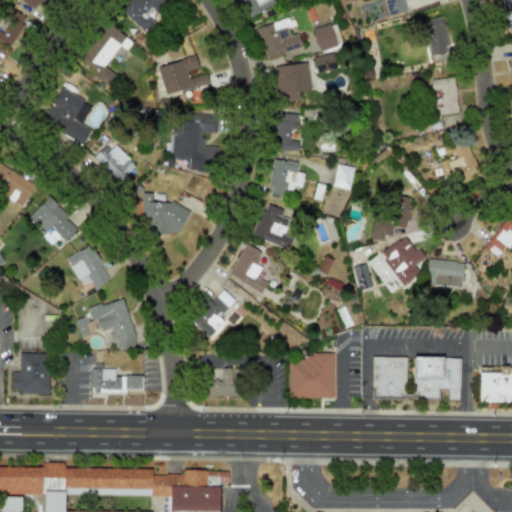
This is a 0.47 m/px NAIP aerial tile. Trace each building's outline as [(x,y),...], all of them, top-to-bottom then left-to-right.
[(21,0),(35,9),(41,0),(21,0)] [(144,33),(154,23),(143,12),(149,6),(155,11),(165,0),(128,0),(119,10),(144,33)] [(272,4),(269,0),(240,0),(248,16),(272,4)] [(382,0),(387,15),(405,11),(401,0),(382,0)] [(511,0),(498,0),(504,28),(511,26),(511,0)] [(26,18),(13,9),(5,21),(8,23),(1,34),(0,33),(0,45),(6,49),(26,18)] [(265,59),(301,47),(296,33),(288,36),(286,27),(294,25),(291,16),(255,27),(265,59)] [(427,55),(446,52),(442,17),(422,20),(427,55)] [(131,41),(107,23),(78,61),(107,83),(114,74),(103,66),(118,45),(125,49),(131,41)] [(335,45),(327,23),(310,29),(318,52),(335,45)] [(311,57),(316,73),(335,68),(331,52),(311,57)] [(156,66),(164,94),(207,82),(205,73),(188,78),(186,71),(197,67),(194,55),(156,66)] [(309,90),(306,62),(272,66),(276,101),(298,99),(297,91),(309,90)] [(41,122),(80,144),(88,130),(80,125),(91,105),(60,88),(41,122)] [(170,158),(187,159),(187,170),(214,171),(214,146),(201,145),(201,132),(215,132),(215,114),(189,113),(189,121),(171,121),(170,158)] [(272,150),(295,150),(296,140),(288,140),(289,128),(296,129),(297,113),(273,113),(272,150)] [(134,166),(111,141),(93,158),(116,182),(134,166)] [(302,172),(294,171),(296,162),(272,158),(267,193),(281,195),(282,186),(300,189),(302,172)] [(330,185),(348,189),(353,168),(336,163),(330,185)] [(0,174),(0,187),(7,190),(3,199),(22,206),(32,179),(2,168),(0,174)] [(150,203),(150,193),(141,192),(139,232),(174,234),(189,212),(169,201),(168,203),(150,203)] [(369,237),(390,239),(391,226),(405,227),(409,197),(390,194),(387,214),(372,213),(369,237)] [(47,197),(27,215),(42,232),(49,225),(63,240),(76,228),(47,197)] [(287,219),(279,216),(282,209),(263,202),(251,236),(287,249),(291,237),(282,234),(287,219)] [(511,252),(511,215),(509,213),(482,246),(494,256),(503,245),(511,252)] [(57,236),(49,227),(40,234),(48,244),(57,236)] [(418,272),(412,265),(421,258),(403,234),(378,254),(401,285),(418,272)] [(260,252),(244,243),(227,274),(259,292),(264,282),(254,276),(259,267),(253,264),(260,252)] [(108,278),(87,244),(63,258),(76,279),(85,274),(93,288),(108,278)] [(460,261),(425,259),(425,285),(459,286),(460,261)] [(369,287),(365,264),(351,266),(355,289),(369,287)] [(187,319),(207,337),(223,320),(221,318),(223,316),(220,313),(233,300),(221,289),(210,300),(207,298),(187,319)] [(88,308),(96,332),(108,328),(113,341),(133,334),(120,297),(88,308)] [(46,393),(47,353),(18,352),(17,372),(10,371),(10,392),(46,393)] [(332,356),(287,355),(286,397),(331,398),(332,356)] [(458,357),(408,356),(408,357),(371,356),(370,397),(437,398),(437,388),(445,388),(445,399),(457,399),(458,357)] [(477,372),(477,401),(511,401),(511,372),(506,372),(506,366),(497,365),(497,372),(477,372)] [(113,369),(89,368),(89,391),(140,392),(140,375),(113,375),(113,369)] [(237,368),(219,368),(218,380),(203,379),(202,395),(237,396),(237,368)] [(218,511),(219,470),(0,466),(0,492),(42,493),(42,511),(218,511)] [(0,511),(19,511),(19,497),(0,496),(0,511)]
